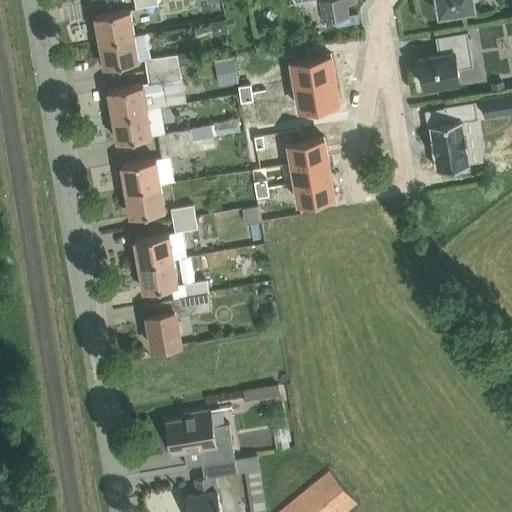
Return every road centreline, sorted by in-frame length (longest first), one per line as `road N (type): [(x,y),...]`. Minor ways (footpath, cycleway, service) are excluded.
road 1 (tertiary): [(123,511),(35,0)]
road 2 (unclassified): [(406,178),(383,15),(391,0)]
